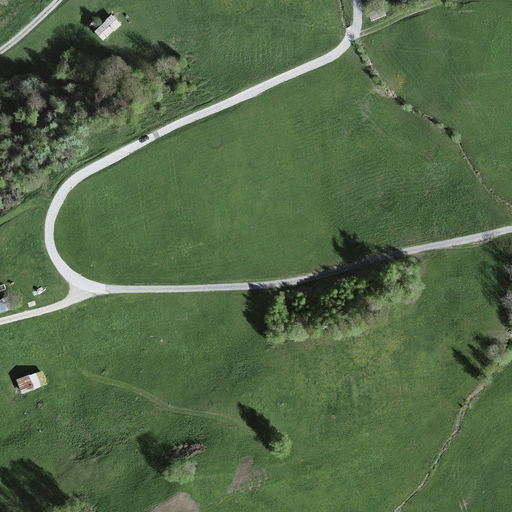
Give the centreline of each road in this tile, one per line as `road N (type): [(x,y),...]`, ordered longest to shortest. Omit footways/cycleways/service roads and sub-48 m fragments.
road 1 (unclassified): [(87,288),(51,248),(54,210),(70,183),(171,126),(338,51),(354,30),(358,0)]
road 2 (unclassified): [(87,288),(281,290),(511,230)]
road 3 (track): [(257,434),(81,372),(49,309)]
road 4 (track): [(401,442),(203,511)]
